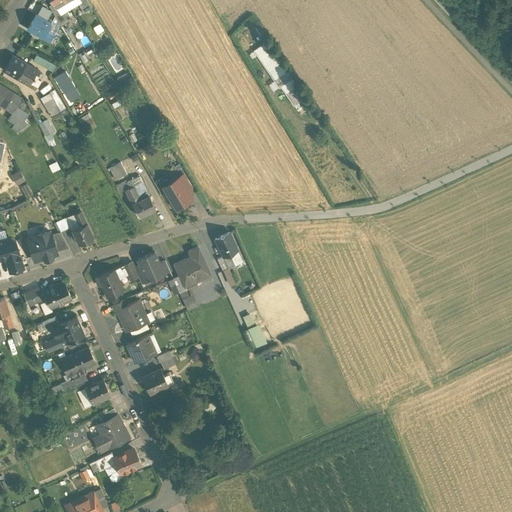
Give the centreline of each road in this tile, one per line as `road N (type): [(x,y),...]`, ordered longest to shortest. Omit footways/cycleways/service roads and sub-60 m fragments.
road 1 (track): [(511,346),(174,496)]
road 2 (unclassified): [(221,219),(389,204),(511,148)]
road 3 (residential): [(143,511),(174,496),(72,262)]
road 4 (residential): [(72,262),(221,219)]
